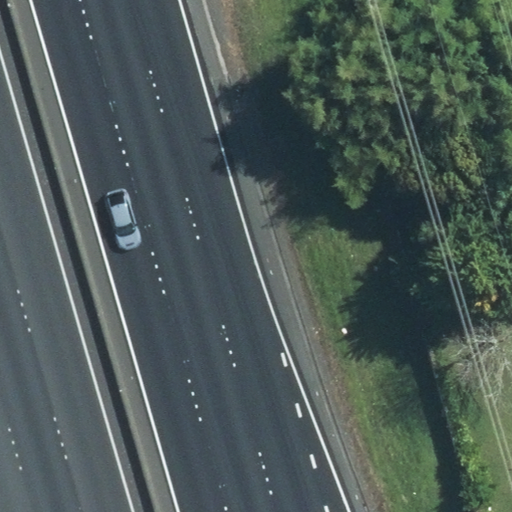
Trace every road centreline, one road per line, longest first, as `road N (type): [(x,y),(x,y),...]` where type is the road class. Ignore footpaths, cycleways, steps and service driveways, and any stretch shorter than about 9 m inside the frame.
road 1 (motorway): [(79,0),(167,308)]
road 2 (motorway): [(83,511),(0,224)]
road 3 (motorway): [(167,308),(268,511)]
road 4 (motorway): [(167,308),(226,511)]
